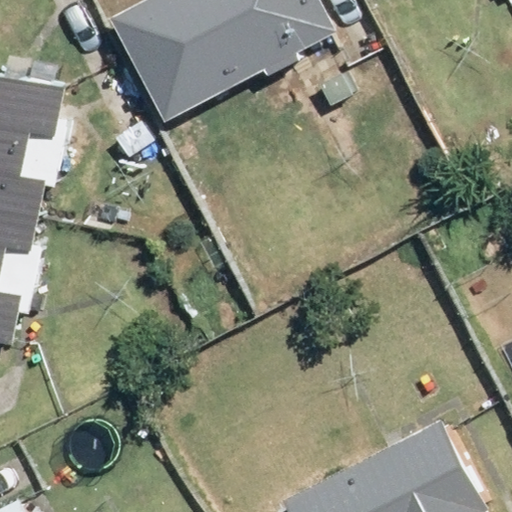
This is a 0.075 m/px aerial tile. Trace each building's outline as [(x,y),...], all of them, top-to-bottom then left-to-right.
[(143,0),(105,20),(162,129),(338,37),(317,0),(143,0)] [(445,0),(459,25),(506,0),(445,0)] [(76,90),(0,74),(0,346),(21,351),(76,90)] [(487,511),(445,427),(282,506),(285,511),(487,511)] [(34,511),(28,500),(4,511),(34,511)]
